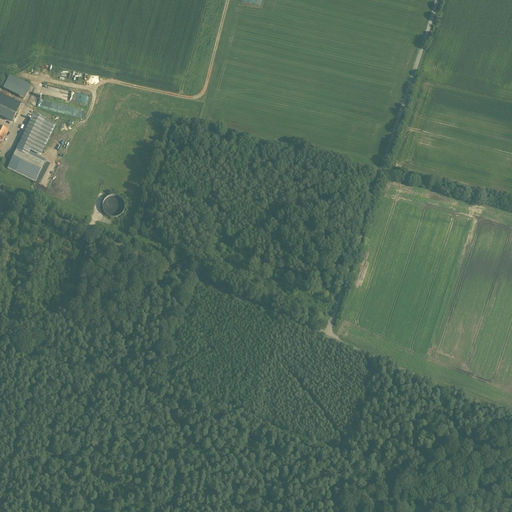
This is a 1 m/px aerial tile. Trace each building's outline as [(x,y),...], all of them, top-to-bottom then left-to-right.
[(24,99),(30,85),(8,76),(2,89),(24,99)] [(19,108),(0,99),(0,105),(16,113),(19,108)] [(16,113),(0,105),(0,115),(12,122),(16,113)] [(33,117),(20,144),(30,149),(44,122),(33,117)] [(45,163),(17,149),(8,168),(36,182),(45,163)] [(113,218),(126,207),(114,193),(102,204),(112,215),(111,215),(113,218)]
